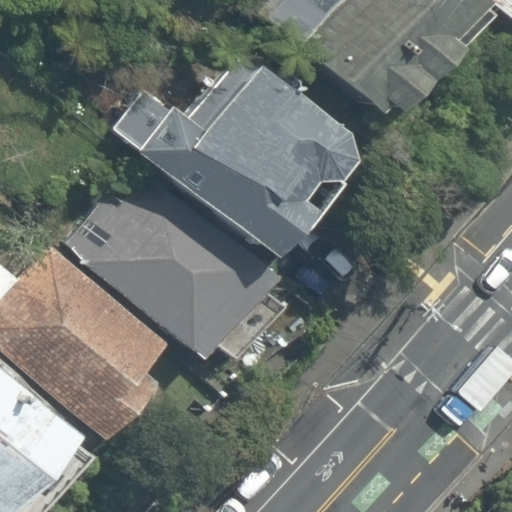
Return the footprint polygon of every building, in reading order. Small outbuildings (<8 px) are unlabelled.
[(454,0),(255,0),(243,15),(360,113),(454,0)] [(511,0),(477,0),(511,29),(511,0)] [(341,147),(240,62),(196,114),(147,72),(96,132),(245,259),(341,147)] [(258,317),(107,178),(73,215),(89,229),(68,251),(184,358),(196,345),(216,363),(258,317)] [(0,355),(75,421),(81,426),(91,435),(160,358),(37,248),(10,277),(0,267),(0,355)] [(75,421),(0,355),(0,511),(3,511),(81,426),(75,421)]
